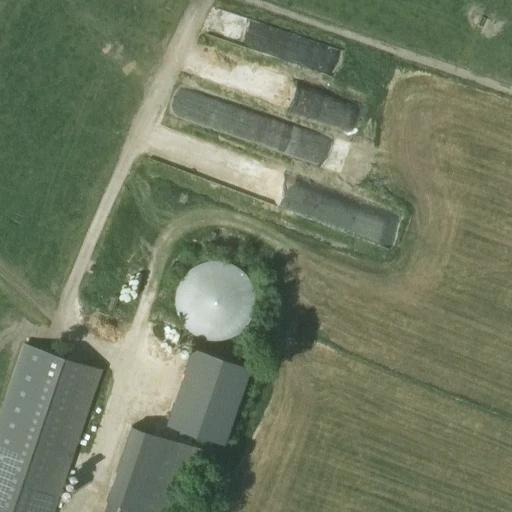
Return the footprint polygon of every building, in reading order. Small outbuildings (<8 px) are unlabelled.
[(395,216),(373,213),(370,240),(391,243),(395,216)] [(253,297),(253,296),(252,287),(249,279),(246,273),(240,266),(235,262),(227,257),(220,255),(208,254),(200,256),(192,259),(184,263),(179,269),(175,274),(171,282),(169,290),(169,297),(170,305),(172,313),(176,319),(183,327),(192,333),(198,336),(206,337),(213,338),(220,337),(227,334),(235,330),(241,324),(246,319),(249,312),(252,305),(253,297)] [(25,343),(0,416),(0,511),(55,511),(103,369),(25,343)] [(231,443),(254,366),(194,348),(171,426),(231,443)] [(176,511),(185,486),(118,464),(103,511),(176,511)]
